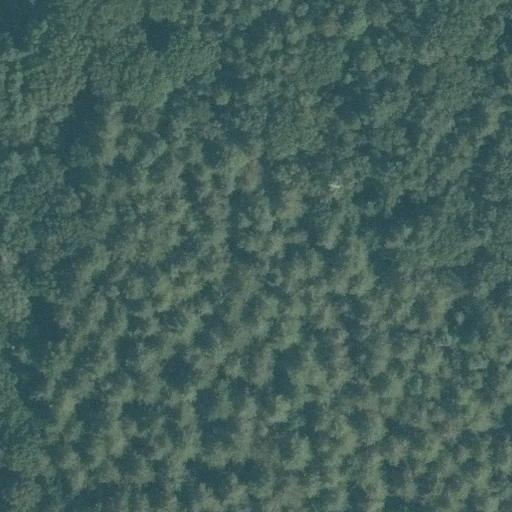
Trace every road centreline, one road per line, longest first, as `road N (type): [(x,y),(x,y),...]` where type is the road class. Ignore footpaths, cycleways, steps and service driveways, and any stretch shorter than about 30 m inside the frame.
road 1 (track): [(511,320),(73,45)]
road 2 (track): [(98,0),(0,399)]
